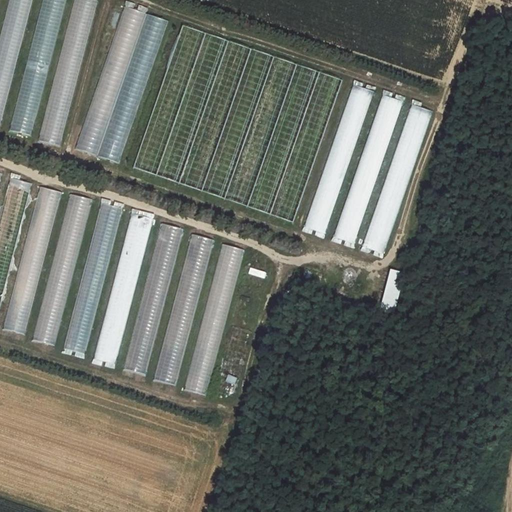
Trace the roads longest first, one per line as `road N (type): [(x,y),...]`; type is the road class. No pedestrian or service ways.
road 1 (track): [(134,0),(446,105),(395,258),(376,269),(309,252),(287,257),(0,161)]
road 2 (track): [(287,257),(236,414),(0,336)]
road 3 (track): [(0,138),(294,236)]
